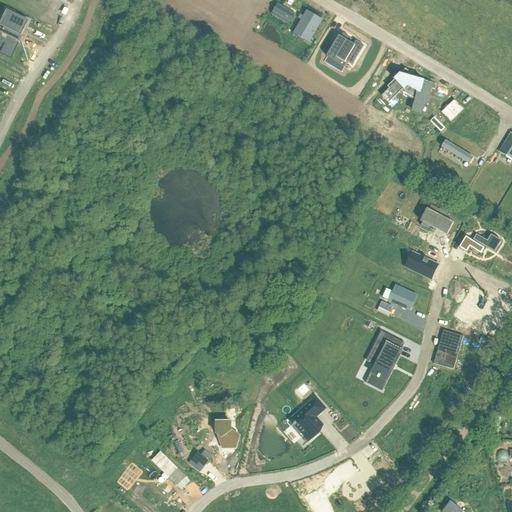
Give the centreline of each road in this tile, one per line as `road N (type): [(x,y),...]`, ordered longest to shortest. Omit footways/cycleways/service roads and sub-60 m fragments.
road 1 (residential): [(192,511),(226,485),(305,471),(365,440),(414,383),(448,274),(468,270),(511,293)]
road 2 (residential): [(319,0),(511,114)]
road 3 (unclassified): [(511,370),(402,511)]
road 4 (residential): [(77,0),(0,135)]
